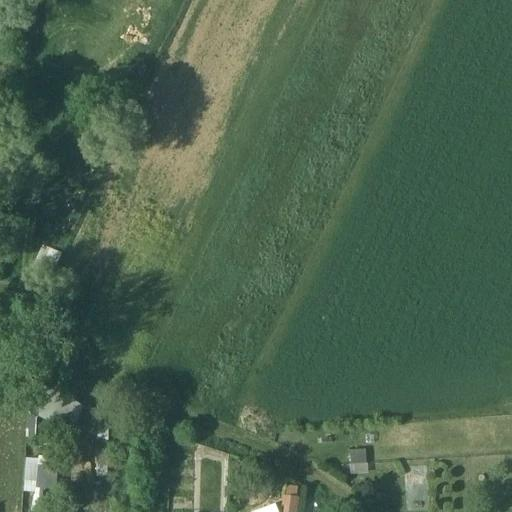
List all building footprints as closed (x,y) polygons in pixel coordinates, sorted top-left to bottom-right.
[(33,268),(53,274),(60,251),(41,245),(33,268)] [(28,383),(24,443),(33,443),(35,419),(69,436),(82,410),(28,383)] [(97,417),(95,442),(105,442),(107,418),(97,417)] [(94,443),(92,467),(95,467),(94,480),(105,479),(105,444),(94,443)] [(367,450),(349,450),(350,474),(368,474),(367,450)] [(24,462),(22,493),(33,494),(31,511),(39,511),(40,508),(51,509),(52,496),(41,495),(41,492),(54,493),(57,463),(50,462),(50,460),(36,459),(36,463),(24,462)] [(297,511),(300,488),(286,486),(282,511),(297,511)]
